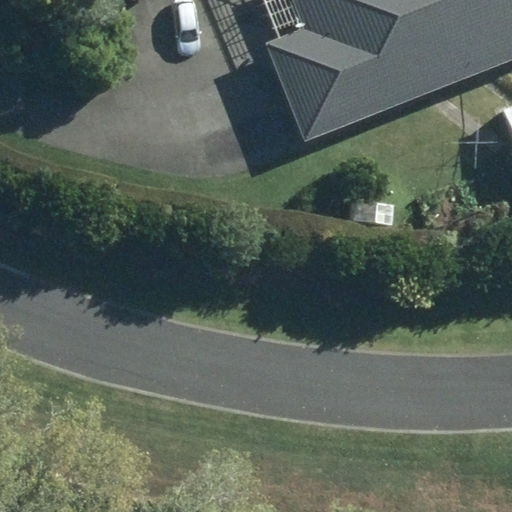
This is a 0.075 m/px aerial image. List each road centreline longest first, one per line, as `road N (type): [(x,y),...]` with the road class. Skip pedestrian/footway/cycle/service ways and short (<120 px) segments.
road 1 (residential): [(511,388),(312,385),(211,368),(0,301)]
road 2 (unknown): [(0,66),(28,80),(97,90),(205,49)]
